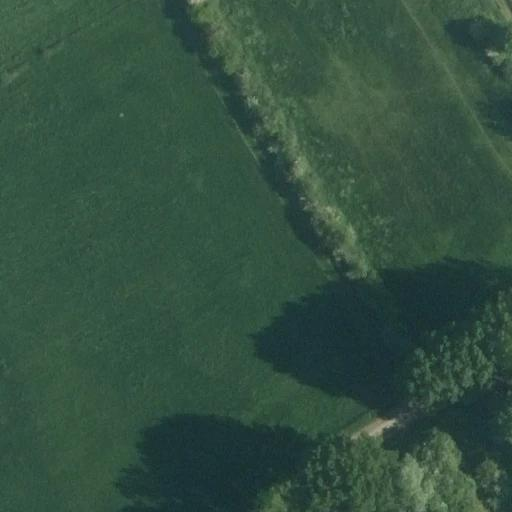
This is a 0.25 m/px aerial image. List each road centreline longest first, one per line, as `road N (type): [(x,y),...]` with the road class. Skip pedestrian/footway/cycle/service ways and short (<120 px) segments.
road 1 (track): [(275,511),(333,454),(417,404)]
road 2 (track): [(417,404),(465,466),(486,511)]
